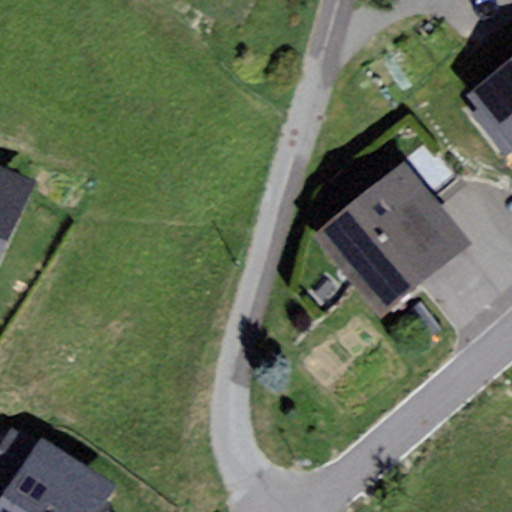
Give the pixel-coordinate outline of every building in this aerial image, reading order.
[(511,70),(467,106),(505,155),(511,149),(511,70)] [(398,155),(436,201),(462,179),(424,133),(398,155)] [(408,170),(317,242),(381,322),(472,251),(408,170)] [(0,236),(4,229),(0,227),(0,204),(10,183),(0,178),(0,236)] [(105,511),(118,494),(15,427),(0,449),(0,493),(8,499),(0,511),(105,511)]
